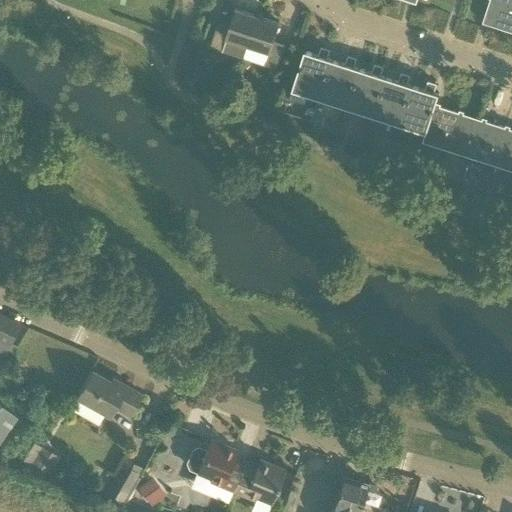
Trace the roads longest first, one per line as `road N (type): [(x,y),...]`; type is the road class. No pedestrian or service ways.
road 1 (residential): [(511,490),(285,429),(0,298)]
road 2 (residential): [(511,69),(329,9)]
